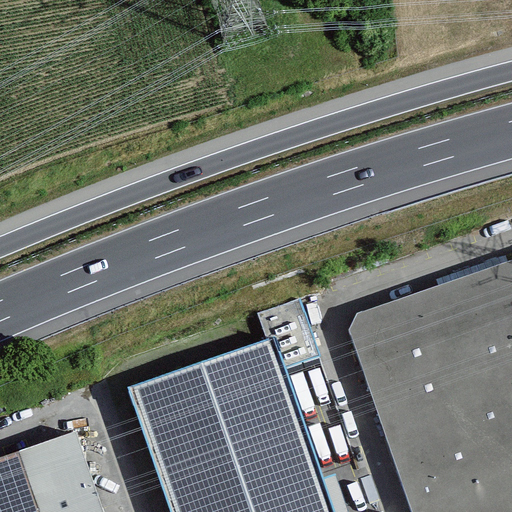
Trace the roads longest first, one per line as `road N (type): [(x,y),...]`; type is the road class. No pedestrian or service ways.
road 1 (motorway): [(0,311),(169,242),(511,130)]
road 2 (motorway): [(511,70),(236,156),(0,247)]
